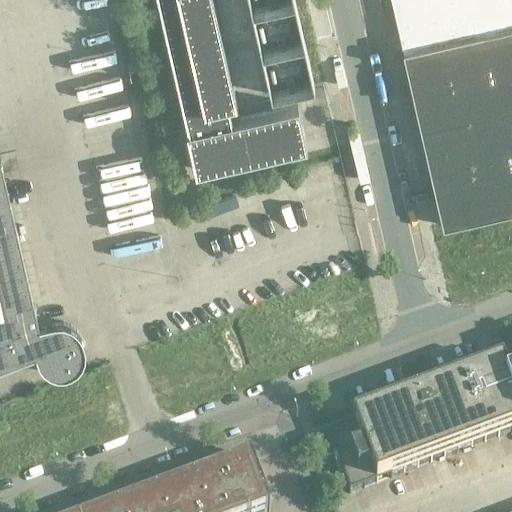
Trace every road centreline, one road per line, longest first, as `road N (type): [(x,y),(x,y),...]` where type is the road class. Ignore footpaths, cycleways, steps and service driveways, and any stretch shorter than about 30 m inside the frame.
road 1 (unclassified): [(0,496),(419,338)]
road 2 (unclassified): [(419,338),(343,0)]
road 3 (unknown): [(113,307),(41,46),(46,0)]
road 4 (unknown): [(297,248),(113,307)]
road 5 (unknown): [(113,307),(157,436)]
